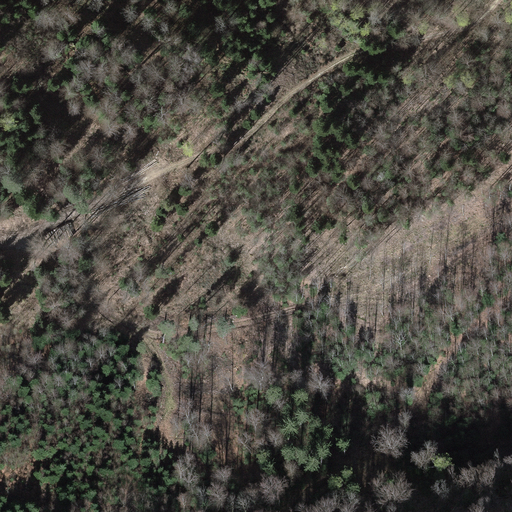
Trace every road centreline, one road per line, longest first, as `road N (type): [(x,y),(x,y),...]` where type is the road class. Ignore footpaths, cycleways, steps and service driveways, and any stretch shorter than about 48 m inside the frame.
road 1 (track): [(438,34),(326,72),(208,153),(0,229)]
road 2 (track): [(17,222),(91,298),(136,328)]
